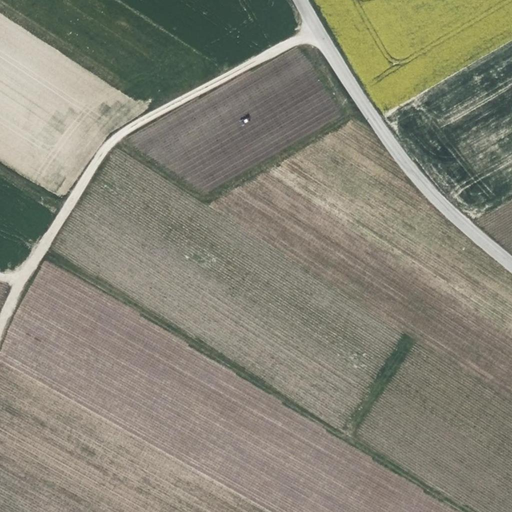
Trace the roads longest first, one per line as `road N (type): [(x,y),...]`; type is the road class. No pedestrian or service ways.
road 1 (track): [(314,26),(114,137),(34,260),(0,337)]
road 2 (unclassified): [(511,266),(405,163),(300,0)]
